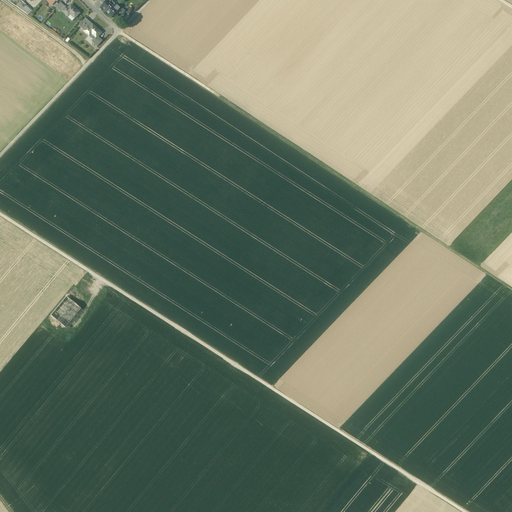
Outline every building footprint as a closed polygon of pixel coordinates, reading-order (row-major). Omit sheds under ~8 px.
[(32,11),(21,1),(16,6),(28,15),(32,11)] [(109,4),(106,1),(103,4),(100,7),(106,12),(111,6),(109,4)] [(65,7),(60,3),(55,8),(61,13),(62,12),(61,11),(65,7)] [(79,13),(71,5),(67,9),(65,7),(61,11),(62,12),(67,17),(70,15),(74,19),(79,13)] [(115,9),(111,6),(106,12),(112,17),(117,11),(115,9)] [(92,25),(87,21),(83,25),(81,23),(78,26),(83,31),(87,27),(89,29),(92,25)] [(101,33),(92,25),(89,29),(87,27),(83,31),(89,37),(93,33),(97,37),(98,37),(101,33)] [(97,37),(93,33),(89,37),(94,41),(97,37)] [(102,41),(98,37),(97,37),(94,41),(92,43),(97,47),(102,41)] [(81,309),(66,297),(50,316),(65,328),(81,309)]
